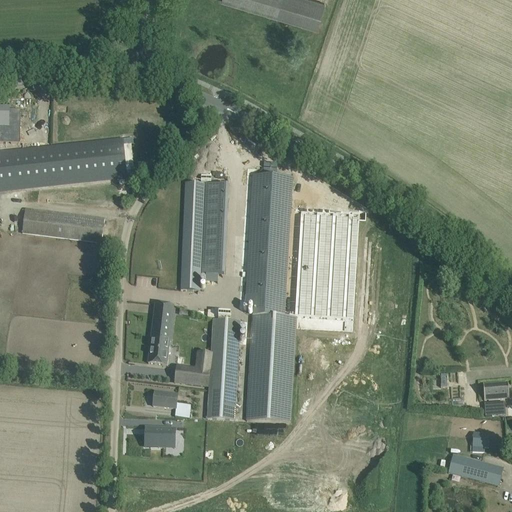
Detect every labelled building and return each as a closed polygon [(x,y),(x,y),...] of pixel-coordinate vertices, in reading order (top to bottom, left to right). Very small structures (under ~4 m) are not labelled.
[(324,4),(310,0),(221,0),(221,2),(316,31),(324,4)] [(0,108),(0,133),(9,134),(9,135),(19,135),(19,118),(9,117),(9,111),(9,109),(0,108)] [(0,133),(0,143),(8,144),(9,134),(0,133)] [(136,171),(133,139),(0,152),(0,192),(127,178),(126,172),(136,171)] [(292,178),(253,176),(246,306),(254,306),(247,422),(290,425),(297,319),(284,318),(292,178)] [(224,276),(228,185),(185,184),(181,291),(200,292),(200,275),(224,276)] [(166,230),(179,230),(179,206),(166,205),(166,230)] [(105,220),(25,210),(22,233),(101,244),(105,220)] [(174,307),(155,304),(148,364),(167,366),(174,307)] [(241,322),(213,320),(210,361),(210,369),(209,372),(206,420),(235,422),(241,322)] [(210,369),(210,361),(198,360),(196,370),(188,369),(186,385),(207,388),(209,372),(210,369)] [(509,400),(508,384),(483,386),(484,401),(509,400)] [(178,396),(155,393),(153,407),(176,410),(178,396)] [(497,404),(486,404),(486,412),(497,412),(497,404)] [(150,432),(146,432),(146,447),(167,447),(167,445),(175,445),(176,429),(150,428),(150,432)] [(489,435),(473,434),(472,453),(484,454),(484,449),(488,449),(489,435)] [(503,469),(453,456),(448,474),(498,488),(503,469)]
